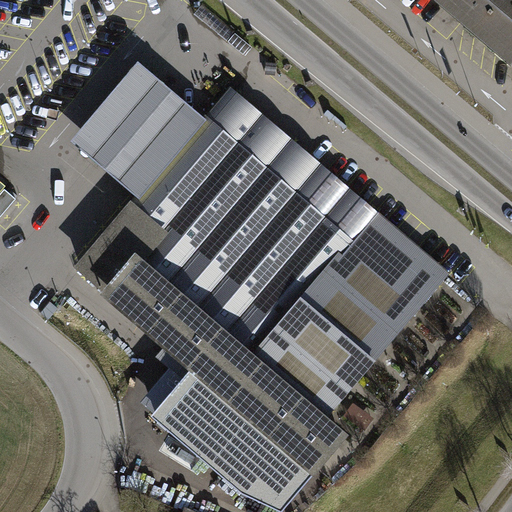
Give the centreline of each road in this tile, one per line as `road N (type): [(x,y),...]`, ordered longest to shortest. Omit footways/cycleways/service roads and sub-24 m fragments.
road 1 (secondary): [(245,0),(511,219)]
road 2 (secondary): [(511,176),(302,0)]
road 3 (residential): [(0,317),(50,358),(90,425),(78,487),(60,511)]
road 4 (unknown): [(160,366),(300,473)]
